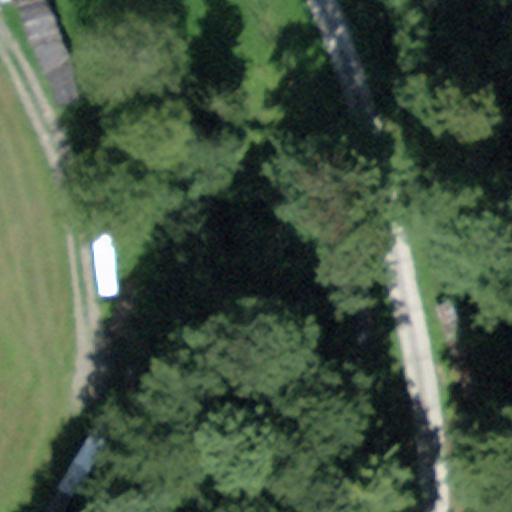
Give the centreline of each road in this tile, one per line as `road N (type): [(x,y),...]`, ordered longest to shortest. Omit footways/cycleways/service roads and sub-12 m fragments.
road 1 (unclassified): [(430,511),(395,227),(344,32),(323,0)]
road 2 (track): [(52,511),(96,397),(94,301),(0,31)]
